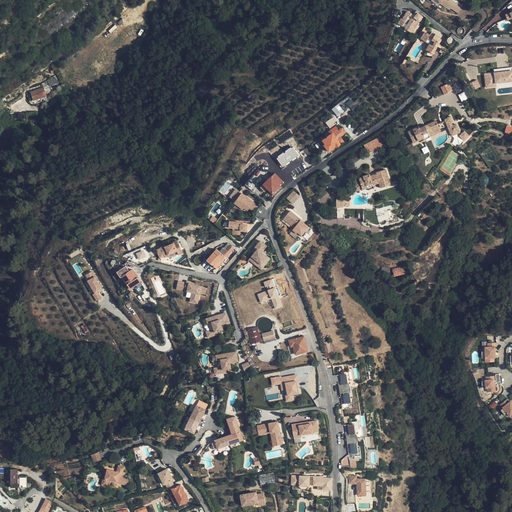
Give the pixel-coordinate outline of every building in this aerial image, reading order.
[(458,13),(462,7),(454,2),(454,3),(450,1),(450,2),(448,1),(447,0),(431,0),(437,3),(438,2),(440,3),(449,9),(451,7),(458,13)] [(424,16),(418,12),(416,15),(408,10),(399,23),(413,33),(424,16)] [(434,42),(432,45),(430,43),(426,49),(433,54),(438,46),(439,44),(441,40),(439,38),(441,37),(432,31),(430,34),(425,31),(421,38),(426,41),(428,38),(434,42)] [(511,70),(494,73),(485,74),(486,87),(496,86),(496,85),(496,83),(511,80),(511,70)] [(55,76),(48,80),(50,86),(59,82),(55,76)] [(477,79),(470,83),(473,89),(480,86),(477,79)] [(449,83),(441,87),(444,94),(452,90),(449,83)] [(50,86),(31,92),(34,100),(46,96),(46,94),(52,92),(50,86)] [(353,110),(361,101),(358,98),(355,102),(349,95),(344,101),(353,110)] [(343,110),(338,104),(333,109),(337,114),(343,110)] [(445,120),(449,127),(453,125),(451,121),(453,120),(450,116),(445,120)] [(425,124),(413,129),(417,142),(425,138),(426,139),(430,137),(430,135),(435,132),(434,130),(439,128),(436,121),(426,126),(425,124)] [(449,127),(451,132),(457,124),(456,123),(453,125),(449,127)] [(460,131),(457,124),(451,132),(453,135),(460,131)] [(336,147),(341,143),(338,138),(341,136),(343,134),(337,125),(332,129),(334,132),(322,141),(329,151),(336,146),(336,147)] [(441,132),(439,128),(434,130),(435,132),(430,135),(430,137),(441,132)] [(414,143),(417,142),(413,129),(409,131),(414,143)] [(465,130),(461,135),(466,140),(470,135),(465,130)] [(382,145),(378,138),(366,145),(370,152),(382,145)] [(283,166),(300,155),(294,146),(277,156),(283,166)] [(391,185),(386,169),(376,172),(377,174),(371,176),(371,174),(363,176),(364,177),(353,180),(356,191),(368,188),(368,189),(374,188),(373,185),(380,184),(381,187),(391,185)] [(268,180),(264,184),(268,189),(273,194),(281,186),(281,185),(284,182),(275,173),(268,180)] [(259,185),(261,187),(264,184),(268,180),(266,178),(259,185)] [(275,196),(283,188),(281,186),(273,194),(275,196)] [(237,188),(231,196),(234,199),(240,191),(237,188)] [(295,190),(288,198),(294,203),(301,196),(295,190)] [(259,206),(243,193),(235,202),(244,209),(244,208),(247,210),(251,208),(255,211),(259,206)] [(344,206),(346,206),(345,198),(337,198),(337,207),(344,207),(344,206)] [(291,210),(283,218),(294,228),(293,229),(297,233),(298,232),(303,237),(307,232),(308,233),(311,229),(306,224),(303,227),(302,226),(304,223),(301,220),(301,219),(291,210)] [(242,222),(230,221),(229,227),(233,228),(241,228),(240,230),(247,231),(248,224),(241,224),(242,222)] [(262,241),(260,240),(252,251),(254,253),(256,251),(257,248),(262,241)] [(177,241),(173,242),(174,243),(165,247),(165,246),(161,248),(165,258),(169,256),(168,255),(177,251),(178,255),(183,253),(177,241)] [(267,246),(262,241),(257,248),(256,251),(254,253),(249,259),(254,263),(256,260),(264,266),(270,258),(262,252),(267,246)] [(222,258),(223,259),(225,256),(226,257),(234,248),(230,244),(228,246),(227,244),(224,247),(223,247),(219,251),(217,249),(207,260),(215,267),(222,258)] [(144,250),(138,253),(140,259),(147,256),(144,250)] [(224,260),(223,259),(222,258),(215,267),(217,269),(224,260)] [(264,266),(256,260),(254,263),(262,269),(264,266)] [(129,271),(125,264),(119,267),(120,270),(117,271),(121,277),(123,276),(131,288),(141,282),(132,269),(129,271)] [(406,273),(404,266),(393,269),(395,276),(406,273)] [(104,289),(93,271),(87,274),(90,279),(89,280),(96,293),(94,294),(98,300),(103,298),(99,291),(104,289)] [(275,278),(264,282),(266,287),(269,286),(270,289),(258,293),(262,302),(271,299),(275,309),(283,306),(279,295),(281,294),(275,278)] [(178,281),(177,289),(192,292),(191,298),(199,300),(200,294),(205,295),(207,287),(194,284),(195,283),(191,282),(189,283),(189,286),(186,285),(186,283),(178,281)] [(213,317),(206,319),(208,323),(210,323),(212,329),(206,331),(208,337),(219,334),(218,331),(223,330),(222,324),(229,322),(227,314),(219,317),(219,315),(217,315),(216,318),(214,319),(213,317)] [(262,341),(258,329),(258,327),(248,330),(252,344),(262,341)] [(262,333),(264,341),(274,338),(276,337),(274,330),(262,333)] [(308,351),(304,337),(289,340),(291,347),(293,346),(296,354),(308,351)] [(497,361),(496,346),(483,346),(483,362),(497,361)] [(223,354),(216,355),(217,360),(220,360),(221,367),(215,368),(216,374),(227,372),(226,369),(232,368),(231,363),(239,361),(237,354),(229,355),(229,353),(227,353),(226,355),(223,356),(223,354)] [(250,361),(243,364),(246,371),(253,368),(250,361)] [(339,372),(340,374),(345,373),(346,379),(348,378),(347,370),(339,372)] [(340,374),(335,374),(337,384),(346,383),(346,379),(345,373),(340,374)] [(501,381),(501,374),(484,374),(484,391),(497,391),(496,381),(501,381)] [(297,386),(296,380),(290,381),(286,382),(288,394),(300,392),(299,386),(297,386)] [(348,392),(339,394),(340,404),(350,402),(349,397),(348,392)] [(351,396),(349,397),(350,402),(340,404),(341,409),(346,408),(346,406),(353,404),(351,396)] [(509,416),(511,414),(511,400),(510,397),(501,403),(509,416)] [(195,414),(193,418),(200,422),(206,410),(197,405),(193,413),(195,414)] [(228,419),(231,428),(235,426),(236,428),(231,430),(233,434),(241,431),(236,416),(228,419)] [(191,422),(189,421),(185,429),(194,434),(200,422),(193,418),(191,422)] [(299,422),(293,423),(294,435),(301,434),(313,432),(320,431),(318,420),(312,421),(312,423),(299,425),(299,422)] [(348,421),(349,423),(354,422),(355,429),(357,428),(356,420),(348,421)] [(277,422),(257,426),(258,435),(270,433),(272,442),(281,440),(277,422)] [(349,423),(344,424),(346,434),(355,432),(355,429),(354,422),(349,423)] [(241,431),(233,434),(229,435),(226,436),(229,445),(244,440),(241,431)] [(226,436),(219,438),(220,440),(216,442),(213,443),(215,449),(229,445),(226,436)] [(357,442),(347,443),(349,453),(358,452),(357,446),(357,442)] [(360,446),(357,446),(358,452),(349,453),(349,459),(354,458),(354,455),(361,454),(360,446)] [(94,462),(102,460),(100,451),(92,453),(94,462)] [(105,469),(104,475),(105,476),(105,478),(103,478),(101,485),(108,487),(110,480),(118,482),(119,476),(122,477),(124,467),(118,465),(116,472),(105,469)] [(166,470),(159,473),(164,483),(166,483),(167,486),(173,483),(172,480),(170,476),(172,475),(170,471),(167,473),(166,470)] [(260,474),(261,485),(276,484),(275,473),(260,474)] [(310,476),(292,475),(292,484),(293,484),(300,484),(300,486),(302,488),(307,489),(309,487),(309,485),(310,478),(310,476)] [(319,477),(313,477),(313,478),(313,485),(318,485),(322,485),(322,489),(322,496),(331,496),(331,490),(332,490),(332,478),(326,477),(327,476),(320,475),(319,477)] [(357,475),(349,476),(350,484),(357,483),(357,479),(357,475)] [(28,479),(20,479),(20,480),(20,485),(20,489),(27,489),(28,479)] [(366,479),(357,479),(357,483),(358,495),(367,495),(366,479)] [(189,500),(182,484),(175,487),(172,489),(180,505),(189,500)] [(257,490),(241,493),(243,504),(258,501),(259,504),(265,502),(266,502),(264,492),(257,493),(257,490)] [(48,511),(52,504),(47,501),(40,511),(48,511)]
